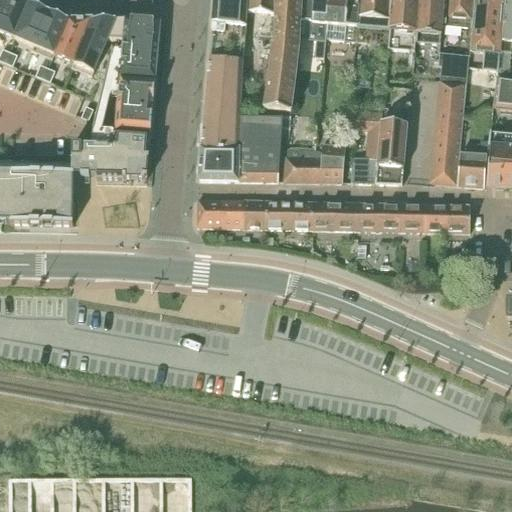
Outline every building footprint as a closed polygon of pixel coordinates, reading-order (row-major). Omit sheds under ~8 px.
[(0,0),(0,37),(83,72),(96,40),(111,41),(112,19),(57,21),(7,0),(0,0)] [(245,15),(246,0),(213,0),(212,25),(210,58),(208,71),(207,75),(200,151),(231,151),(240,152),(241,111),(243,81),(245,49),(247,26),(247,15),(245,15)] [(273,17),(274,0),(246,0),(245,15),(247,15),(273,17)] [(274,0),(273,17),(275,17),(274,49),(273,49),(273,46),(272,46),(270,60),(268,78),(266,97),(263,112),(292,115),(298,72),(300,46),(302,24),(299,24),(300,0),(274,0)] [(327,38),(329,0),(300,0),(299,24),(302,24),(311,24),(311,27),(319,27),(316,56),(325,57),(327,38)] [(329,0),(327,38),(347,40),(347,38),(357,40),(358,18),(359,0),(329,0)] [(390,0),(359,0),(358,18),(389,21),(390,0)] [(414,45),(418,0),(390,0),(389,21),(387,48),(414,51),(414,45)] [(444,0),(418,0),(414,45),(439,48),(441,28),(443,28),(444,19),(444,0)] [(471,31),(473,0),(448,0),(447,20),(444,19),(443,28),(471,31)] [(485,72),(499,73),(504,0),(473,0),(471,31),(469,54),(487,56),(485,72)] [(511,0),(504,0),(499,73),(499,75),(509,76),(511,44),(511,0)] [(0,225),(10,226),(10,227),(30,228),(30,225),(29,225),(30,220),(40,220),(39,228),(43,228),(43,220),(53,220),(53,225),(53,228),(73,228),(74,178),(97,179),(97,182),(146,183),(153,111),(154,103),(153,103),(160,25),(154,25),(154,24),(131,22),(125,22),(120,81),(113,80),(112,97),(118,97),(114,149),(82,148),(72,148),(72,161),(72,176),(0,174),(0,225)] [(10,55),(2,52),(0,57),(0,64),(5,66),(10,55)] [(17,58),(10,55),(5,66),(13,69),(17,58)] [(439,78),(466,80),(467,58),(438,56),(437,70),(440,70),(439,78)] [(47,71),(40,68),(35,79),(43,82),(47,71)] [(468,70),(466,79),(495,82),(496,74),(468,70)] [(55,74),(47,71),(43,82),(50,85),(55,74)] [(353,89),(369,91),(371,79),(354,77),(353,89)] [(464,102),(466,80),(439,78),(437,100),(464,102)] [(495,92),(492,111),(511,112),(511,86),(496,85),(495,92)] [(437,100),(437,114),(463,117),(464,102),(437,100)] [(93,113),(86,109),(81,121),(88,124),(93,113)] [(350,186),(374,187),(380,125),(381,115),(348,114),(346,134),(366,136),(364,162),(352,161),(350,186)] [(437,114),(436,128),(462,131),(463,117),(437,114)] [(240,161),(238,185),(278,185),(282,121),(242,121),(240,161)] [(380,125),(374,187),(401,187),(407,127),(380,125)] [(436,128),(434,143),(460,145),(462,131),(436,128)] [(511,136),(489,135),(485,191),(511,190),(511,136)] [(434,143),(433,157),(459,160),(459,156),(460,145),(434,143)] [(345,151),(322,150),(320,186),(341,186),(345,151)] [(231,151),(200,151),(200,160),(198,184),(238,185),(240,161),(231,160),(231,151)] [(283,185),(301,185),(303,162),(302,162),(303,153),(288,152),(287,160),(286,161),(284,177),(283,185)] [(303,162),(301,185),(319,186),(321,154),(303,153),(302,162),(303,162)] [(486,162),(486,158),(459,156),(458,167),(457,189),(483,191),(486,162)] [(433,157),(432,171),(458,174),(458,167),(459,160),(433,157)] [(432,171),(430,186),(456,188),(458,174),(432,171)] [(243,231),(244,203),(198,203),(197,230),(243,231)] [(244,203),(243,231),(266,232),(267,204),(244,203)] [(310,233),(311,205),(267,204),(266,232),(310,233)] [(355,234),(357,206),(311,205),(310,233),(355,234)] [(357,206),(355,234),(401,235),(402,207),(357,206)] [(424,235),(424,207),(402,207),(401,235),(424,235)] [(424,207),(424,235),(445,235),(447,207),(424,207)] [(447,207),(445,235),(469,236),(470,208),(447,207)] [(273,239),(265,239),(265,249),(274,249),(273,239)]
